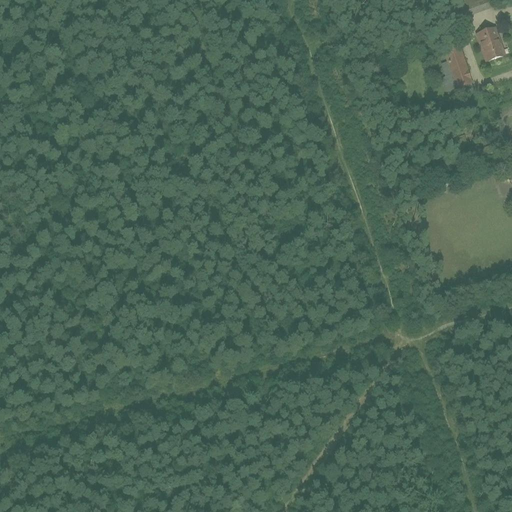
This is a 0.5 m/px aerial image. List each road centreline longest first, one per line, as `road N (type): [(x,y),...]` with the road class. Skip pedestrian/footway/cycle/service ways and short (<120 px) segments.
road 1 (track): [(0,433),(401,325)]
road 2 (track): [(401,325),(290,0)]
road 3 (track): [(274,511),(401,325)]
road 4 (track): [(460,511),(401,325)]
